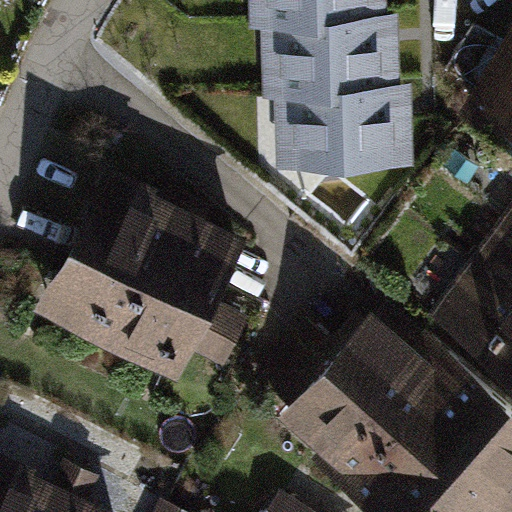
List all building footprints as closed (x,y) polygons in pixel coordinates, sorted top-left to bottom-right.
[(250,0),(252,26),(262,26),(332,23),(331,10),(389,7),(389,0),(250,0)] [(332,23),(262,26),(264,95),(275,95),(344,93),(344,79),(404,77),(403,6),(389,7),(331,10),(332,23)] [(511,23),(465,103),(497,123),(503,113),(511,117),(511,23)] [(344,93),(275,95),(277,163),(417,160),(415,76),(404,77),(344,79),(344,93)] [(251,232),(110,160),(38,301),(179,373),(195,345),(219,295),(251,232)] [(511,378),(511,199),(431,309),(511,378)] [(250,310),(219,295),(195,345),(226,360),(250,310)] [(320,442),(311,452),(379,511),(511,511),(511,390),(430,319),(416,335),(375,299),(357,319),(342,337),(289,398),(280,408),(320,442)] [(255,369),(289,398),(342,337),(309,308),(255,369)] [(0,511),(129,511),(133,504),(97,487),(104,470),(66,452),(60,465),(0,436),(0,511)] [(323,511),(284,486),(267,511),(323,511)] [(151,511),(199,511),(160,494),(151,511)]
